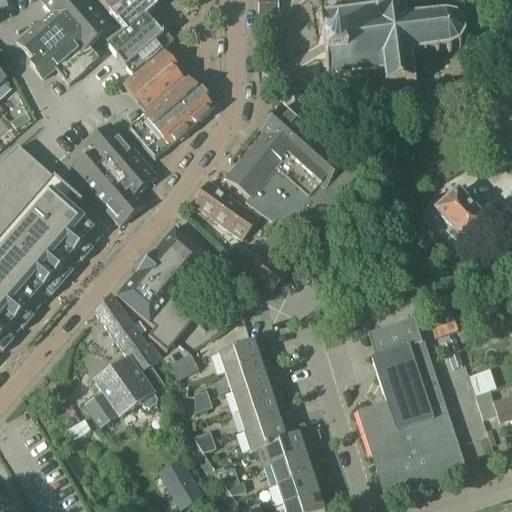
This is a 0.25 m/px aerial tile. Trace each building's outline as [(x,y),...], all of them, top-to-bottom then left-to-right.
[(68,90),(98,64),(87,51),(108,33),(80,0),(50,0),(42,7),(51,18),(17,47),(32,66),(29,69),(42,85),(54,74),(68,90)] [(95,0),(126,36),(127,37),(146,19),(147,20),(157,10),(148,0),(95,0)] [(257,0),(257,16),(277,16),(277,0),(257,0)] [(372,0),(373,7),(318,14),(327,82),(382,75),(384,87),(414,83),(411,56),(444,51),(457,46),(464,35),(462,25),(454,17),(441,14),(405,17),(403,0),(372,0)] [(126,36),(108,52),(133,80),(133,81),(163,54),(167,51),(160,43),(164,39),(147,20),(146,19),(127,37),(126,36)] [(133,80),(122,90),(146,118),(147,119),(188,82),(185,79),(163,54),(133,81),(133,80)] [(146,118),(129,133),(154,163),(214,112),(188,82),(147,119),(146,118)] [(226,183),(225,184),(252,203),(248,208),(247,209),(302,249),(310,255),(356,177),(307,133),(281,110),(260,137),(262,138),(226,183)] [(25,117),(9,127),(14,133),(30,124),(25,117)] [(119,231),(145,208),(136,197),(154,181),(109,130),(83,153),(89,159),(71,176),(119,231)] [(493,171),(509,165),(499,138),(483,144),(493,171)] [(0,355),(2,356),(13,343),(12,342),(20,332),(22,334),(33,321),(32,319),(49,299),(51,300),(73,275),(71,274),(79,265),(80,265),(81,266),(92,253),(91,252),(99,242),(92,236),(93,234),(50,197),(57,187),(16,151),(0,165),(0,355)] [(207,186),(189,208),(213,225),(221,215),(218,213),(221,209),(224,211),(230,202),(207,186)] [(466,245),(487,226),(457,193),(436,213),(453,231),(449,235),(460,247),(464,243),(466,245)] [(221,215),(213,225),(241,245),(259,223),(230,202),(224,211),(221,209),(218,213),(221,215)] [(173,232),(115,300),(154,332),(147,340),(166,356),(193,324),(169,304),(207,260),(173,232)] [(302,249),(291,267),(300,272),(310,255),(302,249)] [(239,270),(241,272),(270,295),(286,276),(254,251),(239,270)] [(102,398),(83,411),(99,435),(118,422),(119,423),(139,408),(143,414),(148,415),(156,410),(156,406),(152,400),(165,391),(150,371),(161,364),(150,349),(147,351),(111,300),(95,318),(128,364),(94,387),(102,398)] [(450,316),(428,324),(431,333),(453,325),(450,316)] [(421,345),(414,322),(368,337),(375,360),(371,361),(385,404),(356,413),(373,465),(385,502),(466,476),(462,465),(423,344),(421,345)] [(431,333),(434,342),(457,335),(454,325),(453,325),(431,333)] [(224,376),(267,361),(259,363),(255,353),(263,350),(260,341),(217,356),(224,376)] [(453,342),(444,345),(448,357),(457,355),(453,342)] [(457,355),(449,358),(453,370),(462,368),(457,355)] [(170,358),(162,363),(168,372),(175,366),(170,358)] [(191,359),(169,371),(177,386),(199,374),(191,359)] [(230,395),(266,384),(262,372),(270,369),(267,361),(224,376),(230,395)] [(237,415),(280,400),(277,392),(269,394),(266,384),(230,395),(237,415)] [(482,421),(496,417),(488,393),(474,397),(482,421)] [(206,396),(193,400),(194,407),(208,403),(206,396)] [(243,434),(278,422),(274,411),(282,408),(280,400),(237,415),(243,434)] [(511,401),(494,407),(500,427),(511,422),(511,401)] [(208,403),(194,407),(195,420),(196,419),(212,414),(208,403)] [(250,454),(306,436),(303,426),(282,433),(278,422),(243,434),(250,454)] [(489,433),(485,435),(494,464),(499,463),(489,433)] [(302,445),(308,443),(306,436),(250,454),(250,455),(255,453),(262,473),(272,470),(272,469),(283,465),(306,457),(302,445)] [(209,438),(194,444),(197,450),(212,445),(209,438)] [(212,445),(197,450),(202,458),(204,458),(215,454),(212,445)] [(318,475),(321,483),(323,482),(318,465),(317,465),(309,467),(306,457),(283,465),(272,469),(272,470),(278,488),(318,475)] [(160,478),(179,511),(183,511),(200,502),(179,467),(160,478)] [(216,475),(214,475),(222,486),(236,481),(232,469),(216,475)] [(315,485),(321,483),(318,475),(278,488),(285,507),(319,496),(315,485)] [(236,481),(222,486),(232,501),(234,500),(245,497),(242,487),(238,488),(236,481)] [(319,496),(285,507),(286,511),(332,511),(330,505),(322,507),(319,496)]
